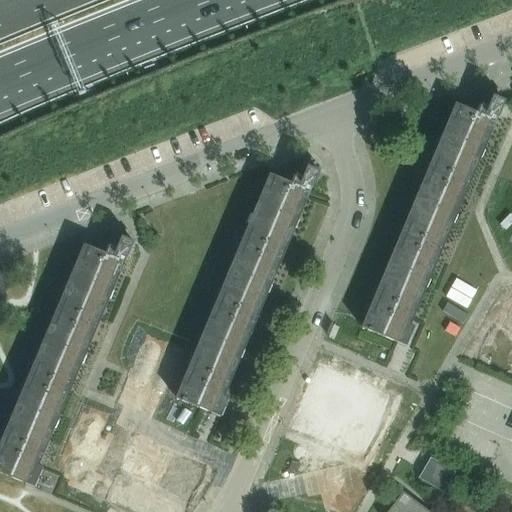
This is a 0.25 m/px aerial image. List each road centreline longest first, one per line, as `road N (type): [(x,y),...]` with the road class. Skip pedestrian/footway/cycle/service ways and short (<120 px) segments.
road 1 (residential): [(223,511),(351,212),(349,171),(330,116)]
road 2 (residential): [(330,116),(0,239)]
road 3 (trunk): [(0,78),(192,0)]
road 4 (residential): [(511,45),(330,116)]
